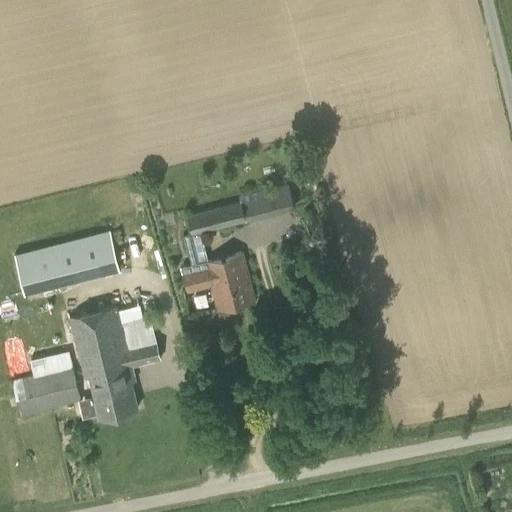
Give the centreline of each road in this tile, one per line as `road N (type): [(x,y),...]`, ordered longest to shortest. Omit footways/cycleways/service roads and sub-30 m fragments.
road 1 (unclassified): [(84,511),(511,425)]
road 2 (unclassified): [(511,128),(480,0)]
